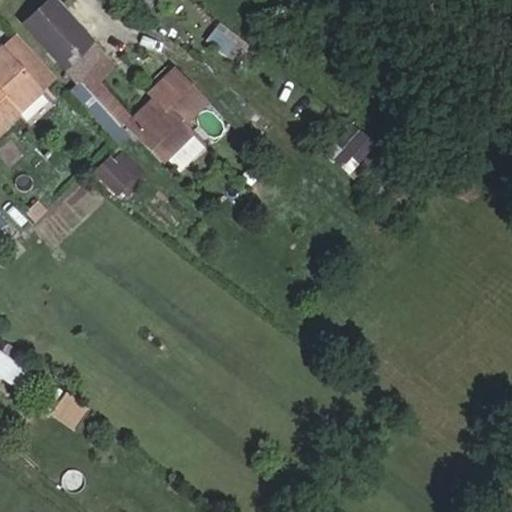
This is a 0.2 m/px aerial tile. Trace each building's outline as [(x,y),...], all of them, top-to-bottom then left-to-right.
[(74,82),(98,53),(50,1),(22,25),(74,82)] [(0,126),(39,92),(0,50),(0,49),(0,126)] [(187,136),(179,127),(203,104),(171,72),(151,91),(162,102),(134,128),(163,159),(187,136)] [(117,194),(142,170),(119,147),(94,172),(117,194)] [(0,244),(4,249),(22,233),(0,208),(0,244)] [(0,375),(23,392),(33,378),(0,354),(0,375)] [(64,389),(49,413),(75,430),(90,406),(64,389)]
